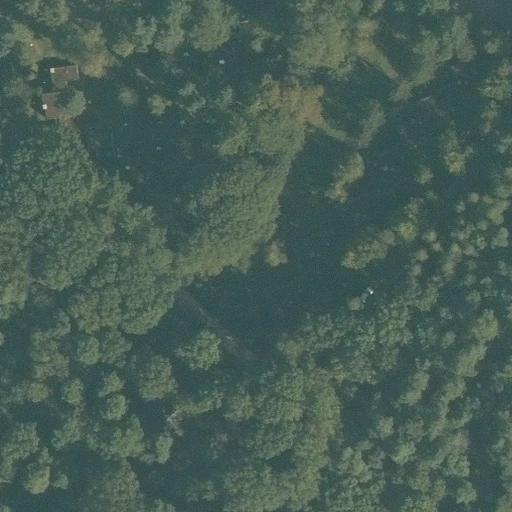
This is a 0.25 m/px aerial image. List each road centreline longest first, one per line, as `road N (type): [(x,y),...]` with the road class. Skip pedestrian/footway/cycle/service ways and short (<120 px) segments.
road 1 (track): [(346,422),(0,142)]
road 2 (track): [(346,422),(511,228)]
road 3 (residential): [(511,111),(381,282)]
road 4 (track): [(461,511),(346,422)]
